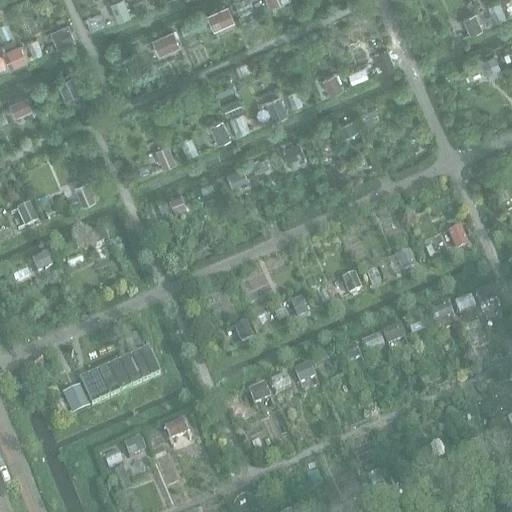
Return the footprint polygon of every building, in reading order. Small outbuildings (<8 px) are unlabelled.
[(122,0),(119,0),(111,4),(118,20),(129,15),(122,0)] [(265,0),(269,8),(287,0),(265,0)] [(225,7),(207,16),(213,30),(232,22),(225,7)] [(474,14),(464,19),(470,33),(481,29),(474,14)] [(67,25),(52,32),(59,47),(74,41),(67,25)] [(173,32),(154,40),(161,55),(179,47),(173,32)] [(20,46),(4,53),(11,67),(26,60),(20,46)] [(386,50),(375,55),(382,71),(393,67),(386,50)] [(494,56),(480,62),(484,74),(499,67),(494,56)] [(335,74),(324,79),(330,94),(342,89),(335,74)] [(74,75),(57,82),(65,100),(82,93),(74,75)] [(26,97),(9,104),(15,116),(32,109),(26,97)] [(279,97),(267,102),(274,119),(286,114),(279,97)] [(352,121),(339,128),(343,138),(357,132),(352,121)] [(222,122),(211,126),(218,143),(229,139),(222,122)] [(298,144),(281,151),(287,164),(304,156),(298,144)] [(167,145),(156,150),(163,167),(174,162),(167,145)] [(242,169),(227,175),(232,186),(247,179),(242,169)] [(180,194),(171,198),(176,209),(185,205),(180,194)] [(459,229),(448,234),(455,248),(466,243),(459,229)] [(102,230),(87,237),(93,248),(107,242),(102,230)] [(408,253),(397,258),(403,272),(414,267),(408,253)] [(46,256),(30,263),(37,276),(53,268),(46,256)] [(354,276),(343,281),(349,295),(360,290),(354,276)] [(494,287),(475,295),(480,306),(499,298),(494,287)] [(301,298),(290,303),(297,318),(307,313),(301,298)] [(449,305),(430,313),(435,323),(453,315),(449,305)] [(246,322),(234,327),(241,343),(253,338),(246,322)] [(399,327),(382,334),(387,346),(404,339),(399,327)] [(355,347),(340,353),(344,365),(360,358),(355,347)] [(148,349),(79,381),(91,407),(160,376),(148,349)] [(39,358),(33,364),(38,370),(44,363),(39,358)] [(310,366),(295,373),(300,383),(314,377),(310,366)] [(263,386),(247,393),(252,405),(268,398),(263,386)] [(75,413),(86,408),(80,393),(68,398),(75,413)] [(182,422),(165,429),(170,440),(187,433),(182,422)] [(504,437),(493,441),(499,457),(510,452),(504,437)] [(139,438),(123,445),(129,458),(145,451),(139,438)] [(479,439),(465,445),(473,463),(487,457),(479,439)] [(460,454),(447,459),(454,477),(467,472),(460,454)] [(433,467),(422,472),(430,489),(441,485),(433,467)] [(413,477),(403,482),(409,496),(419,492),(413,477)] [(375,511),(368,497),(356,502),(360,511),(375,511)]
